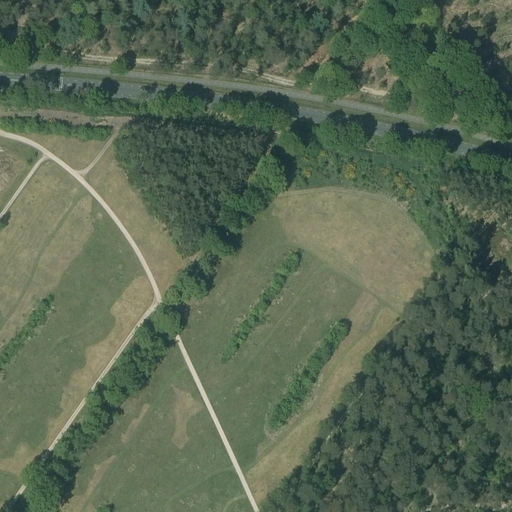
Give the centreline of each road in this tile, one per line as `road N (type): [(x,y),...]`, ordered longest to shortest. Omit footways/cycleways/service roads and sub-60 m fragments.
road 1 (track): [(511,121),(353,81),(335,63),(320,61),(295,78),(0,37)]
road 2 (primary): [(511,162),(306,115),(0,79)]
road 3 (track): [(46,153),(78,177),(133,245),(256,511)]
road 4 (track): [(78,177),(133,129),(247,147),(265,157),(158,297)]
road 5 (track): [(277,511),(438,280)]
road 6 (track): [(5,511),(158,297)]
road 7 (track): [(438,280),(412,224),(372,196),(316,190),(232,208)]
